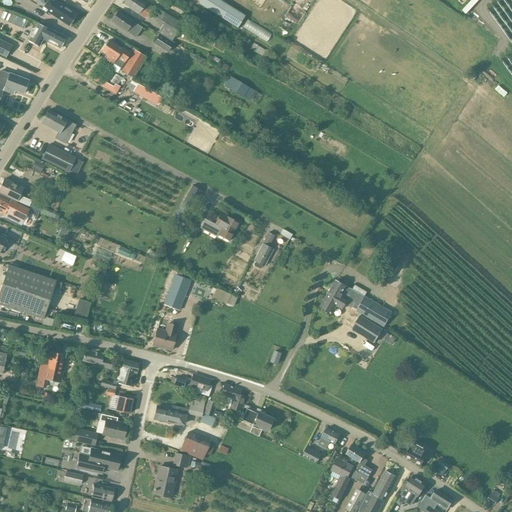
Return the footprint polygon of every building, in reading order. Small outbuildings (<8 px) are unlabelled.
[(76,14),(54,0),(53,0),(46,11),(69,26),(76,14)] [(149,16),(153,9),(140,0),(125,0),(123,4),(138,14),(145,18),(147,14),(149,16)] [(181,0),(160,0),(168,5),(169,3),(182,11),(187,3),(181,0)] [(245,15),(220,0),(200,0),(198,3),(237,28),(245,15)] [(154,7),(153,9),(149,16),(163,24),(158,32),(172,41),(179,30),(186,34),(189,29),(182,24),(154,7)] [(111,21),(126,31),(135,38),(142,28),(133,22),(118,11),(111,21)] [(12,15),(9,22),(23,28),(26,21),(12,15)] [(267,41),(272,33),(247,18),(242,26),(267,41)] [(59,48),(66,37),(65,37),(48,28),(47,29),(37,24),(37,25),(29,40),(28,39),(28,40),(39,46),(39,45),(43,39),(59,47),(59,48)] [(186,36),(196,42),(201,35),(191,29),(186,36)] [(153,44),(168,53),(174,43),(160,34),(153,44)] [(109,40),(102,51),(108,56),(106,59),(113,63),(120,68),(130,54),(132,55),(135,51),(124,44),(122,49),(109,40)] [(273,55),(253,43),(250,49),(262,56),(263,55),(271,60),(273,55)] [(123,71),(132,77),(145,57),(135,51),(132,55),(123,71)] [(111,78),(106,75),(100,86),(114,94),(123,78),(114,72),(111,78)] [(28,80),(10,73),(3,90),(13,94),(14,90),(23,94),(28,80)] [(102,80),(96,76),(92,81),(99,85),(102,80)] [(255,91),(229,76),(224,86),(249,101),(255,91)] [(135,84),(131,93),(158,104),(162,94),(135,84)] [(75,125),(48,110),(41,122),(58,132),(55,138),(65,143),(75,125)] [(42,159),(41,159),(51,164),(58,150),(49,145),(42,159)] [(40,162),(35,172),(40,174),(45,165),(40,162)] [(29,207),(31,201),(20,195),(23,188),(4,179),(0,186),(0,192),(17,201),(29,207)] [(192,185),(182,202),(193,208),(202,191),(192,185)] [(35,216),(35,215),(37,216),(39,213),(31,209),(29,209),(11,200),(9,202),(0,197),(0,212),(3,214),(2,216),(21,225),(27,212),(35,216)] [(43,205),(32,199),(31,201),(29,207),(40,212),(43,205)] [(174,227),(184,210),(180,208),(170,225),(174,227)] [(221,213),(215,224),(204,218),(199,228),(217,237),(218,235),(229,241),(238,223),(221,213)] [(64,239),(69,227),(62,224),(58,236),(64,239)] [(292,235),(282,229),(279,234),(289,240),(292,235)] [(263,265),(264,266),(273,249),(268,247),(274,235),(268,232),(263,244),(254,261),(255,261),(254,264),(254,267),(259,269),(261,268),(263,265)] [(61,261),(61,252),(49,252),(49,261),(61,261)] [(0,289),(0,304),(43,319),(56,281),(8,265),(0,289)] [(163,305),(179,311),(191,281),(186,279),(187,276),(177,272),(176,274),(175,274),(163,305)] [(336,280),(329,293),(338,298),(339,298),(340,298),(342,294),(347,297),(346,298),(348,300),(349,299),(356,303),(353,308),(357,310),(356,311),(384,327),(392,313),(364,296),(367,292),(355,285),(353,289),(336,280)] [(213,287),(209,295),(233,306),(237,298),(213,287)] [(329,293),(320,307),(331,314),(336,305),(342,309),(343,307),(346,309),(343,316),(355,323),(360,315),(351,310),(355,303),(348,300),(346,298),(347,297),(342,294),(340,298),(339,298),(338,298),(329,293)] [(78,299),(73,314),(83,318),(88,303),(78,299)] [(374,343),(383,329),(360,315),(355,323),(351,329),(374,343)] [(152,345),(172,350),(176,333),(178,326),(167,323),(165,331),(157,328),(152,345)] [(392,344),(396,339),(390,335),(390,336),(387,334),(384,339),(387,341),(392,344)] [(93,365),(111,369),(113,361),(102,359),(103,354),(85,350),(82,361),(93,363),(93,365)] [(270,362),(278,365),(282,353),(274,351),(270,362)] [(61,380),(63,371),(60,371),(63,355),(50,353),(47,367),(40,366),(36,385),(35,392),(39,393),(41,386),(44,387),(46,377),(61,380)] [(139,363),(124,359),(118,380),(118,382),(133,386),(139,363)] [(194,375),(191,385),(194,386),(192,391),(200,394),(208,396),(212,386),(209,385),(210,380),(194,375)] [(174,384),(183,387),(186,380),(177,377),(174,384)] [(100,386),(115,390),(117,381),(113,380),(112,382),(101,379),(100,386)] [(230,408),(240,412),(245,397),(239,395),(241,390),(224,384),(221,395),(233,399),(230,408)] [(115,410),(129,413),(132,399),(119,396),(115,410)] [(191,396),(189,409),(187,414),(201,417),(205,399),(191,396)] [(203,413),(211,416),(220,420),(221,417),(222,413),(214,411),(217,403),(207,400),(203,413)] [(82,408),(100,412),(101,406),(83,401),(82,408)] [(179,425),(183,408),(171,406),(171,409),(157,406),(154,419),(179,425)] [(273,418),(258,412),(245,406),(243,408),(246,409),(241,419),(240,418),(236,427),(250,432),(250,433),(259,437),(262,428),(267,430),(273,418)] [(200,422),(212,426),(215,419),(203,414),(200,422)] [(129,424),(116,421),(117,418),(101,415),(100,420),(104,421),(101,435),(126,440),(129,424)] [(326,449),(330,441),(335,444),(340,434),(327,427),(318,445),(326,449)] [(98,433),(77,428),(76,430),(71,429),(71,431),(68,430),(66,439),(74,441),(95,446),(98,433)] [(202,461),(205,453),(210,456),(214,446),(209,444),(211,441),(188,432),(179,451),(202,461)] [(405,457),(420,465),(429,451),(413,442),(405,457)] [(352,445),(346,454),(359,462),(354,470),(355,471),(352,477),(364,483),(367,477),(368,478),(372,470),(365,466),(367,460),(362,457),(365,453),(352,445)] [(221,446),(218,451),(220,452),(223,454),(226,455),(228,450),(221,446)] [(322,454),(307,447),(303,456),(317,463),(322,454)] [(76,468),(101,474),(103,468),(117,471),(120,455),(91,448),(89,454),(80,452),(76,468)] [(175,453),(172,465),(186,468),(186,466),(188,467),(190,457),(188,457),(189,456),(175,453)] [(340,500),(351,479),(347,477),(353,466),(338,458),(332,470),(341,475),(331,495),(340,500)] [(444,463),(437,473),(442,476),(449,466),(444,463)] [(153,493),(171,498),(175,483),(178,470),(159,466),(153,493)] [(83,475),(66,471),(64,481),(81,485),(83,475)] [(384,499),(396,477),(386,471),(374,494),(368,491),(366,494),(367,494),(359,508),(360,508),(367,511),(377,511),(384,499)] [(400,491),(399,494),(405,498),(405,499),(412,503),(417,495),(418,496),(426,484),(413,476),(409,482),(407,481),(404,486),(400,491)] [(114,489),(94,484),(91,497),(111,501),(114,489)] [(367,494),(366,494),(356,488),(345,509),(349,511),(356,511),(359,508),(367,494)] [(436,490),(431,499),(429,500),(436,505),(437,503),(446,509),(452,500),(436,490)] [(499,498),(492,493),(492,492),(487,500),(494,505),(499,498)] [(429,500),(431,499),(426,495),(418,508),(423,511),(437,511),(433,509),(436,505),(429,500)] [(108,511),(110,504),(91,500),(85,498),(82,511),(85,511),(108,511)] [(74,511),(77,505),(67,502),(66,505),(60,503),(59,508),(65,510),(72,511),(74,511)]
